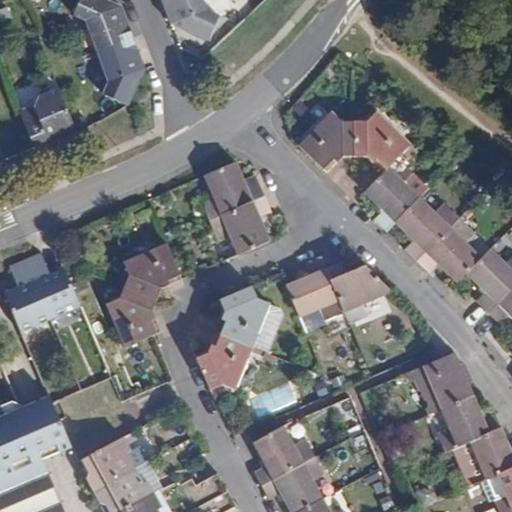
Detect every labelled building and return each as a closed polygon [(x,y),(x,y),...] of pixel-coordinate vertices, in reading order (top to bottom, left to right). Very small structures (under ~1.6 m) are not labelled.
[(98,52),(134,38),(128,22),(123,9),(103,0),(81,0),(74,17),(87,23),(98,52)] [(172,26),(208,42),(220,18),(206,10),(201,0),(162,0),(170,19),(172,26)] [(127,107),(128,106),(145,69),(141,58),(134,38),(98,52),(109,82),(103,96),(127,107)] [(35,149),(76,132),(60,90),(40,98),(36,108),(21,113),(35,149)] [(330,112),(298,146),(324,174),(342,157),(353,157),(353,122),(340,123),(330,112)] [(364,122),(353,122),(353,157),(366,156),(383,172),(388,167),(409,146),(375,112),(364,122)] [(241,175),(235,163),(203,176),(211,196),(201,201),(209,221),(265,197),(258,182),(246,187),(241,175)] [(396,223),(420,198),(428,190),(411,174),(402,181),(388,167),(383,172),(364,192),(376,204),(383,211),(375,220),(387,231),(396,223)] [(271,211),(265,197),(209,221),(216,239),(229,235),(237,256),(269,243),(261,222),(259,217),(271,211)] [(417,261),(459,219),(443,203),(434,211),(420,198),(396,223),(406,233),(414,241),(406,250),(417,261)] [(466,274),(481,258),(464,242),(474,233),(459,219),(417,261),(429,273),(437,264),(444,271),(457,282),(466,274)] [(129,275),(124,287),(157,300),(161,288),(183,280),(167,243),(124,261),(129,275)] [(488,314),(511,289),(511,256),(505,263),(490,249),(481,258),(466,274),(478,285),(485,292),(477,302),(488,314)] [(41,253),(25,259),(51,318),(80,306),(64,267),(49,273),(41,253)] [(344,311),(326,268),(321,256),(306,263),(310,274),(299,279),(285,286),(298,316),(318,308),(324,318),(344,311)] [(18,286),(4,293),(21,331),(51,318),(25,259),(9,266),(18,286)] [(381,295),(387,289),(364,266),(356,269),(350,272),(347,267),(342,270),(339,263),(326,268),(344,311),(349,323),(366,316),(362,303),(381,295)] [(157,300),(124,287),(119,299),(107,303),(125,347),(155,335),(162,332),(152,312),(157,300)] [(256,298),(250,287),(219,300),(224,311),(215,333),(252,347),(269,305),(256,298)] [(511,289),(488,314),(499,324),(509,315),(511,318),(511,289)] [(307,325),(303,326),(308,339),(313,338),(307,325)] [(341,354),(355,350),(349,330),(335,335),(341,354)] [(252,347),(215,333),(208,352),(196,358),(209,388),(220,384),(235,389),(250,351),(252,347)] [(264,352),(252,347),(250,351),(263,356),(264,352)] [(454,353),(406,373),(409,379),(414,380),(418,389),(421,389),(424,398),(428,401),(428,408),(426,409),(428,415),(441,410),(473,396),(469,384),(472,382),(468,374),(463,363),(459,364),(454,353)] [(478,406),(473,396),(441,410),(448,428),(437,433),(445,453),(470,442),(501,428),(495,415),(483,419),(478,406)] [(66,511),(44,458),(37,458),(20,418),(0,426),(0,511),(66,511)] [(189,420),(168,432),(157,438),(164,452),(197,434),(189,420)] [(346,431),(350,438),(363,431),(359,425),(346,431)] [(294,445),(283,426),(252,442),(260,457),(265,467),(255,473),(262,487),(305,462),(315,457),(305,440),(294,445)] [(507,441),(501,428),(470,442),(477,461),(465,466),(473,485),(498,475),(511,468),(511,452),(507,441)] [(138,439),(134,432),(123,438),(127,445),(138,439)] [(197,434),(164,452),(171,467),(204,448),(197,434)] [(127,445),(123,438),(82,460),(89,471),(87,477),(94,490),(135,468),(127,453),(130,451),(127,445)] [(305,462),(262,487),(269,498),(281,492),(286,503),(291,511),(297,511),(323,498),(313,480),(324,473),(315,457),(305,462)] [(135,468),(94,490),(100,503),(106,505),(110,511),(122,511),(154,495),(147,482),(143,484),(135,468)] [(511,511),(511,468),(498,475),(506,493),(493,499),(498,511),(511,511)] [(221,477),(188,495),(196,509),(228,491),(221,477)] [(228,491),(196,509),(197,511),(222,511),(236,505),(228,491)] [(154,495),(122,511),(158,511),(157,510),(161,508),(154,495)] [(330,511),(323,498),(297,511),(330,511)]
